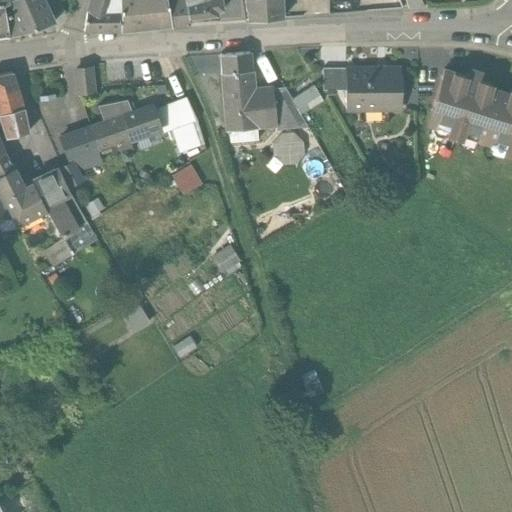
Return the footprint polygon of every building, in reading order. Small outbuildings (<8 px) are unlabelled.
[(7,0),(0,0),(0,39),(8,38),(2,4),(7,1),(7,0)] [(10,0),(7,1),(2,4),(8,38),(54,22),(42,0),(10,0)] [(72,0),(58,0),(61,9),(69,11),(72,0)] [(107,5),(93,0),(89,0),(84,31),(121,30),(121,11),(106,11),(107,5)] [(120,0),(93,0),(107,5),(106,11),(121,11),(120,0)] [(120,0),(121,11),(121,30),(171,25),(166,0),(120,0)] [(184,0),(166,0),(171,25),(188,24),(187,19),(185,4),(184,0)] [(205,0),(185,4),(187,19),(217,16),(216,10),(222,9),(220,0),(205,0)] [(247,0),(249,21),(282,18),(280,0),(247,0)] [(404,0),(407,9),(424,8),(420,0),(404,0)] [(250,53),(220,55),(222,74),(251,72),(250,53)] [(90,68),(76,70),(78,93),(89,91),(92,88),(90,68)] [(400,68),(345,69),(345,91),(346,111),(364,111),(364,106),(382,106),(382,111),(401,111),(400,68)] [(345,69),(323,69),(323,91),(345,91),(345,69)] [(465,77),(443,70),(430,111),(431,111),(427,124),(429,124),(428,127),(447,133),(446,138),(458,142),(460,137),(482,144),(498,91),(490,89),(491,85),(479,81),(480,80),(475,71),(466,75),(465,77)] [(251,72),(222,74),(226,129),(256,127),(256,126),(277,124),(272,89),(253,90),(251,72)] [(22,108),(10,73),(0,76),(0,114),(0,115),(22,108)] [(314,86),(292,99),(301,114),(309,110),(305,104),(319,95),(314,86)] [(292,99),(286,88),(272,89),(277,124),(277,129),(308,127),(301,114),(292,99)] [(511,91),(510,90),(508,95),(498,91),(482,144),(503,150),(502,155),(511,158),(511,91)] [(54,93),(39,96),(40,101),(55,98),(54,93)] [(128,98),(98,104),(105,121),(133,111),(128,98)] [(187,99),(159,109),(165,127),(167,131),(172,129),(194,122),(197,121),(195,115),(187,99)] [(105,121),(89,126),(97,148),(97,149),(115,142),(128,137),(129,141),(159,129),(153,111),(150,105),(133,111),(105,121)] [(22,108),(0,115),(7,137),(27,131),(22,108)] [(165,127),(159,109),(153,111),(159,129),(165,127)] [(194,122),(172,129),(179,152),(204,143),(198,124),(195,125),(194,122)] [(89,126),(61,136),(69,158),(97,148),(89,126)] [(226,129),(226,130),(227,143),(257,140),(256,127),(226,129)] [(303,140),(294,132),(281,133),(272,143),(274,156),(283,164),(296,163),(304,153),(303,140)] [(128,137),(115,142),(120,154),(133,149),(129,141),(128,137)] [(69,158),(69,159),(72,163),(72,164),(76,171),(102,162),(97,149),(97,148),(69,158)] [(253,150),(233,159),(239,172),(259,163),(253,150)] [(72,163),(61,168),(70,184),(79,179),(76,171),(72,164),(72,163)] [(34,182),(25,186),(13,167),(0,174),(0,188),(13,214),(18,224),(47,209),(34,182)] [(69,192),(57,170),(33,180),(34,182),(47,209),(63,236),(87,221),(69,192)] [(0,220),(13,214),(0,188),(0,220)] [(106,211),(97,196),(83,205),(92,219),(106,211)] [(64,238),(45,250),(54,265),(73,253),(64,238)] [(229,244),(210,256),(220,272),(240,260),(229,244)] [(13,494),(0,500),(0,511),(1,511),(18,503),(13,494)]
